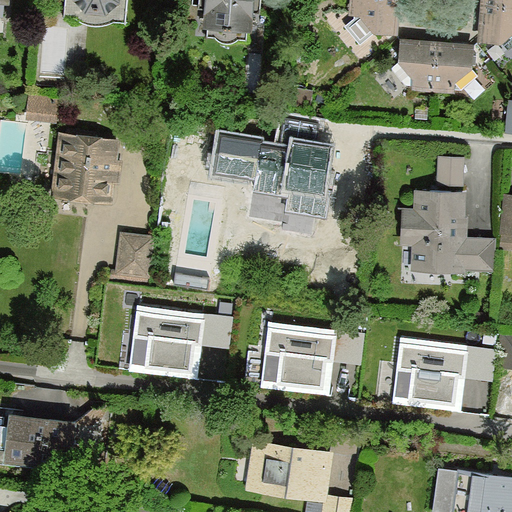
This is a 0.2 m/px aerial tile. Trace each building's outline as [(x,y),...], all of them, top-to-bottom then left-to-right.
[(64,0),(63,15),(75,16),(85,21),(96,22),(104,21),(113,19),(125,20),(126,0),(64,0)] [(258,0),(208,0),(206,29),(256,32),(258,0)] [(396,31),(398,0),(351,0),(351,10),(359,11),(376,28),(396,31)] [(511,0),(481,0),(478,35),(498,38),(511,31),(511,0)] [(472,40),(400,34),(398,58),(412,72),(411,84),(456,88),(454,73),(469,72),(472,40)] [(29,93),(27,115),(55,118),(57,96),(29,93)] [(327,143),(331,117),(298,112),(296,122),(270,118),(266,143),(289,147),(284,181),(320,186),(327,143)] [(117,138),(61,130),(53,193),(109,200),(112,180),(118,181),(121,161),(114,160),(117,138)] [(464,157),(440,155),(438,182),(463,183),(464,157)] [(464,191),(418,189),(417,209),(404,208),(403,241),(415,241),(414,266),(493,268),(494,239),(465,238),(466,218),(463,218),(464,191)] [(511,193),(505,193),(501,231),(511,231),(511,193)] [(154,237),(122,233),(118,272),(149,276),(154,237)] [(511,234),(503,234),(502,248),(511,248),(511,234)] [(206,317),(137,309),(129,371),(199,379),(206,317)] [(338,333),(268,326),(261,387),(331,394),(338,333)] [(511,365),(511,333),(503,333),(499,365),(511,365)] [(469,350),(400,342),(392,404),(462,412),(469,350)] [(76,419),(5,409),(1,453),(67,461),(102,465),(107,407),(95,405),(76,419)] [(334,448),(253,436),(245,488),(324,500),(321,511),(349,511),(352,495),(327,491),(334,448)] [(511,511),(511,472),(450,464),(443,511),(511,511)]
